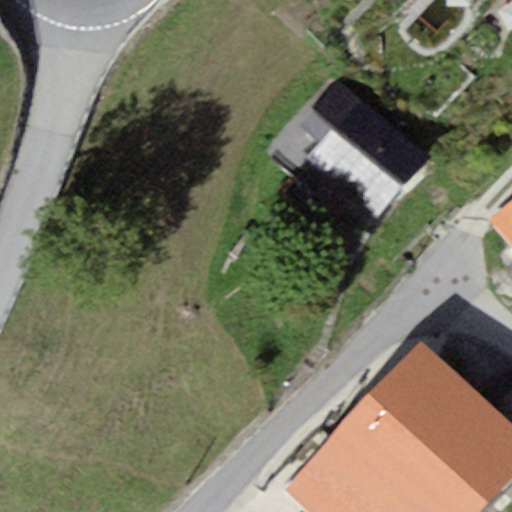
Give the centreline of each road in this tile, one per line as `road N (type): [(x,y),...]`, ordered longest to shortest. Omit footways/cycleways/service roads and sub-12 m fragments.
road 1 (residential): [(511,341),(478,314),(432,305),(393,321),(194,511)]
road 2 (residential): [(0,271),(50,131),(74,0)]
